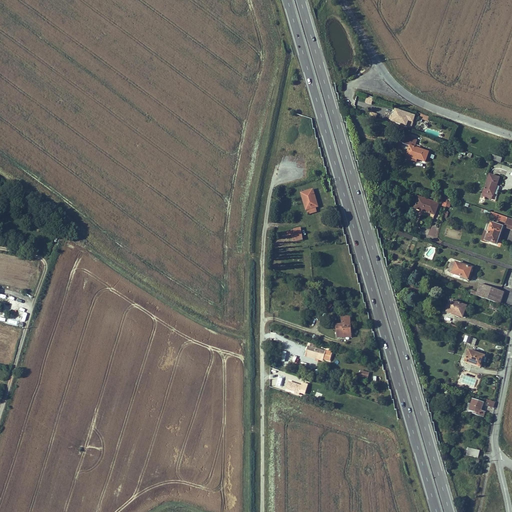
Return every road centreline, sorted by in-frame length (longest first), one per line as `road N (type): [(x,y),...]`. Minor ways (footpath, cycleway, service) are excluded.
road 1 (trunk): [(449,511),(300,0)]
road 2 (trunk): [(288,0),(436,511)]
road 3 (unclassified): [(262,511),(261,278),(275,172),(294,165)]
road 4 (tertiary): [(511,135),(426,105),(392,84),(341,0)]
